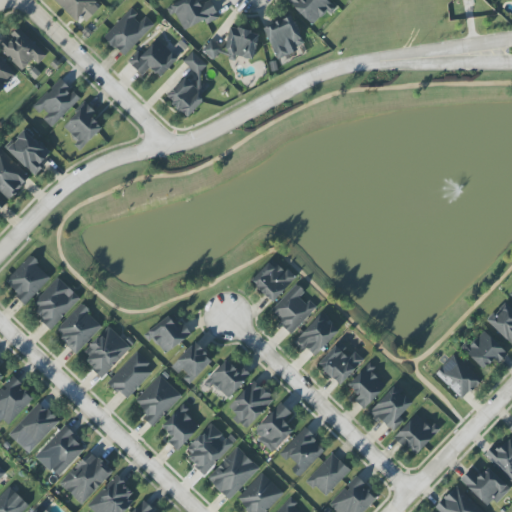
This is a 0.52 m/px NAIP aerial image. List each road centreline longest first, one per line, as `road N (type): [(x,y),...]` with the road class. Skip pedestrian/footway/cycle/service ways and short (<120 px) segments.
road 1 (residential): [(0,252),(46,204),(100,167),(197,139),(312,78),(371,62)]
road 2 (residential): [(198,511),(0,323)]
road 3 (residential): [(230,318),(412,493)]
road 4 (residential): [(172,146),(23,0)]
road 5 (residential): [(393,511),(511,389)]
road 6 (residential): [(511,39),(371,62)]
road 7 (residential): [(371,62),(511,64)]
